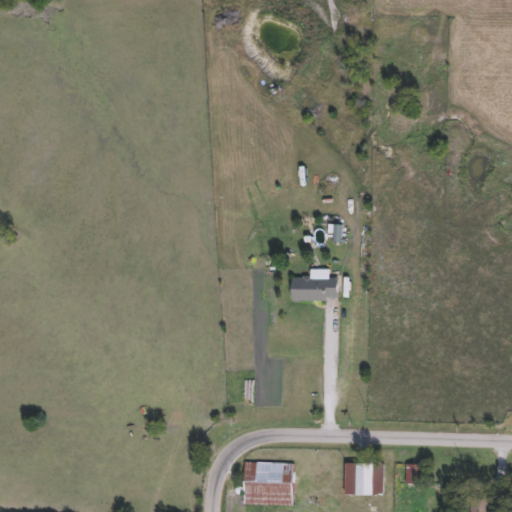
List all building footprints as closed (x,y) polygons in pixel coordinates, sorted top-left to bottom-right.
[(290,302),(290,279),(309,279),(309,273),(327,273),(327,278),(336,278),(336,302),(290,302)] [(243,505),(243,464),(292,464),(292,505),(243,505)] [(382,464),(382,495),(344,495),(344,464),(382,464)] [(405,483),(405,465),(418,465),(418,483),(405,483)] [(470,511),(470,496),(490,496),(490,511),(470,511)]
